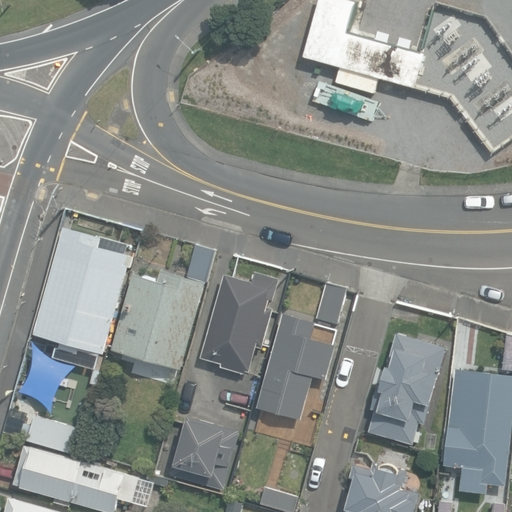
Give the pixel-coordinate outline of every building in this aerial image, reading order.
[(425,51),(438,5),(419,0),(358,0),(359,1),(356,0),(320,0),(306,56),(417,87),(419,84),(428,52),(425,51)] [(130,243),(67,225),(35,332),(62,340),(60,346),(57,346),(55,356),(97,368),(101,351),(106,352),(130,266),(132,267),(135,255),(127,252),(130,243)] [(187,275),(207,280),(216,248),(196,242),(187,275)] [(145,275),(135,272),(113,348),(183,368),(208,281),(207,280),(187,275),(164,268),(161,280),(158,279),(159,277),(146,273),(145,275)] [(254,280),(227,272),(203,356),(223,361),(223,365),(246,372),(247,369),(250,370),(258,344),(263,345),(274,307),(268,306),(271,296),(275,298),(281,276),(257,270),(254,280)] [(349,287),(328,281),(319,316),(339,322),(349,287)] [(259,405),(304,417),(316,374),(328,378),(338,343),(313,336),(318,320),(286,311),(259,405)] [(448,345),(398,331),(383,383),(379,382),(372,406),(377,407),(370,430),(415,443),(421,420),(427,422),(448,345)] [(70,364),(36,350),(20,388),(55,402),(70,364)] [(511,447),(511,372),(458,367),(446,463),(465,465),(462,489),(489,492),(490,482),(508,484),(511,447)] [(30,437),(81,452),(88,427),(37,412),(30,437)] [(242,428),(189,414),(172,472),(226,487),(242,428)] [(26,442),(15,482),(23,484),(23,485),(117,511),(121,497),(149,505),(156,480),(151,479),(128,472),(129,470),(34,443),(33,444),(26,442)] [(348,506),(361,510),(360,511),(415,511),(421,491),(405,486),(410,469),(400,466),(398,464),(395,462),(392,461),(388,461),(385,461),(383,462),(375,459),(373,467),(355,462),(351,475),(357,477),(348,506)] [(153,472),(151,479),(156,480),(169,484),(171,477),(153,472)] [(262,502),(296,511),(301,494),(267,484),(262,502)] [(80,511),(10,493),(4,511),(80,511)] [(241,511),(245,501),(232,497),(227,511),(241,511)]
